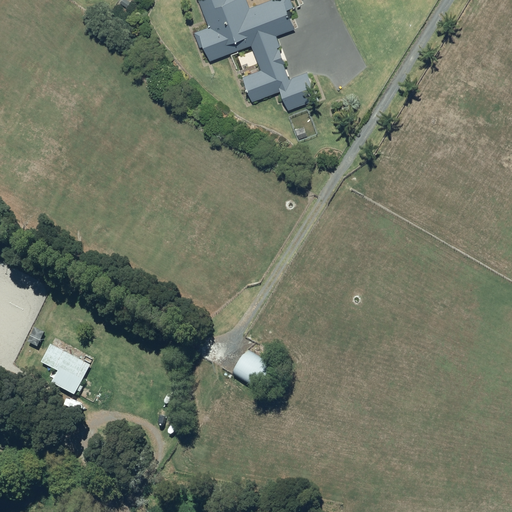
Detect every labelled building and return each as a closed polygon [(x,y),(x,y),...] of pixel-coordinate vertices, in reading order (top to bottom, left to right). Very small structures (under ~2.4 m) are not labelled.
[(136,3),(133,0),(120,0),(119,2),(130,11),(136,3)] [(201,0),(210,28),(200,32),(211,64),(254,50),(261,72),(242,79),(251,107),(282,97),(289,119),(323,108),(311,70),(291,76),(279,37),(298,31),(288,0),(276,0),(253,8),(250,0),(201,0)] [(48,329),(37,323),(29,338),(40,344),(48,329)] [(55,380),(81,392),(95,359),(52,340),(43,361),(59,369),(55,380)] [(286,361),(246,342),(232,370),(272,390),(286,361)]
